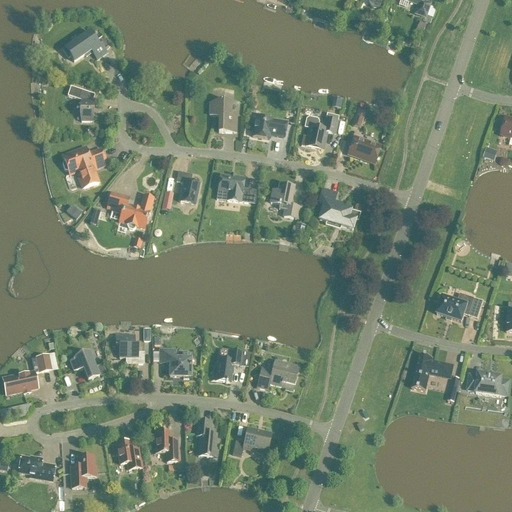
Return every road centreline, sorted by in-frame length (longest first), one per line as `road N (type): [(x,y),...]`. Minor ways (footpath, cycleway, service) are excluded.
road 1 (residential): [(411,202),(289,168),(169,152)]
road 2 (residential): [(331,437),(267,414),(160,401)]
road 3 (residential): [(369,324),(460,352),(511,354)]
road 4 (residential): [(33,433),(32,419),(43,409),(160,401)]
road 5 (residential): [(160,401),(151,412),(90,433),(61,440),(33,433)]
road 6 (unclassified): [(369,324),(411,202)]
road 7 (unclassified): [(411,202),(452,88)]
